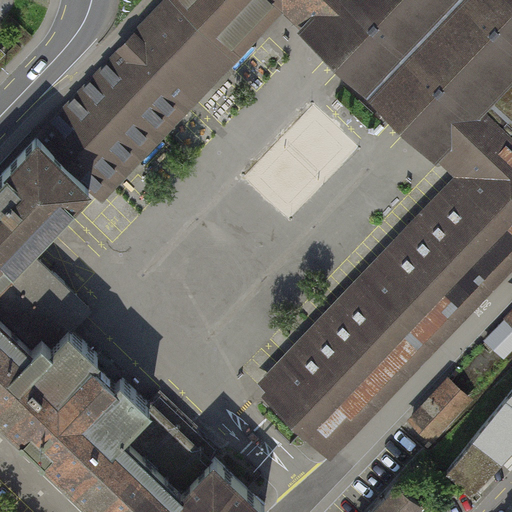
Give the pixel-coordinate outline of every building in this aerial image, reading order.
[(334,0),(161,0),(0,172),(0,413),(29,440),(106,511),(260,511),(273,500),(78,320),(92,305),(39,256),(95,196),(104,204),(224,73),(257,38),(292,0),(295,0),(316,19),(334,0)] [(304,32),(436,155),(449,141),(481,106),(511,73),(511,0),(334,0),(316,19),(304,32)] [(511,86),(488,113),(481,106),(449,141),(470,162),(257,388),(329,454),(511,257),(511,86)] [(511,312),(487,340),(505,358),(511,350),(511,312)] [(469,397),(449,379),(413,418),(433,436),(469,397)] [(511,441),(511,401),(508,398),(475,438),(496,458),(511,441)] [(496,458),(475,438),(447,471),(465,490),(496,458)] [(399,484),(374,511),(415,511),(421,505),(399,484)]
